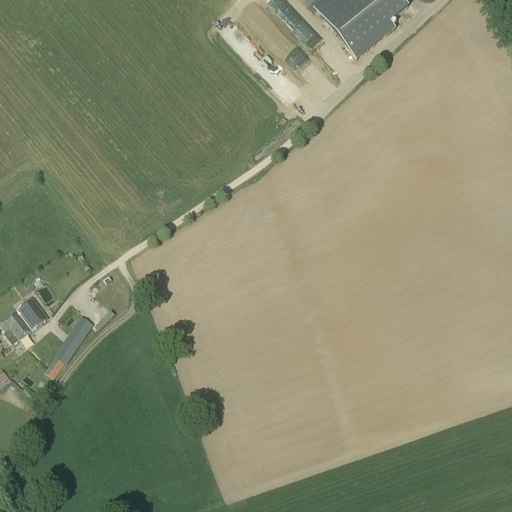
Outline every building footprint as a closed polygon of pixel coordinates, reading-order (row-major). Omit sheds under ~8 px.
[(317,13),(332,0),(299,0),(313,16),(317,13)] [(389,24),(407,9),(399,0),(332,0),(317,13),(342,44),(373,19),(387,37),(394,31),(389,24)] [(272,28),(258,8),(246,16),(259,35),(265,31),(266,32),(272,28)] [(17,313),(33,333),(48,322),(32,302),(17,313)] [(12,349),(33,333),(17,313),(0,325),(0,329),(4,335),(3,336),(12,349)] [(53,382),(82,339),(92,325),(83,320),(74,333),(45,376),(53,382)] [(0,393),(11,384),(7,380),(0,386),(0,393)]
